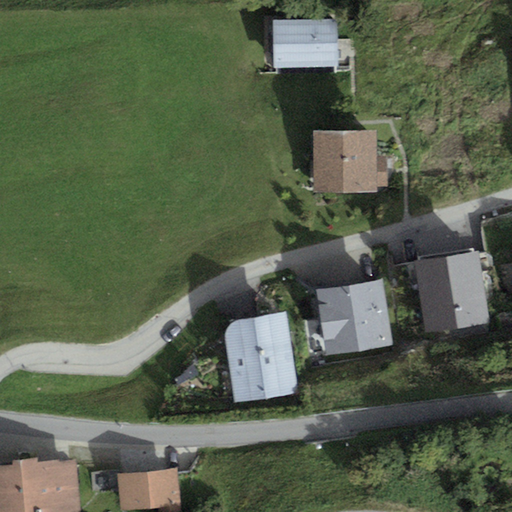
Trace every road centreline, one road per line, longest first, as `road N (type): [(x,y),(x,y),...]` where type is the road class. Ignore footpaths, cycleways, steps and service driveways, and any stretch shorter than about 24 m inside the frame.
road 1 (residential): [(0,370),(22,357),(125,352),(236,277),(511,196)]
road 2 (residential): [(0,420),(198,435),(511,402)]
